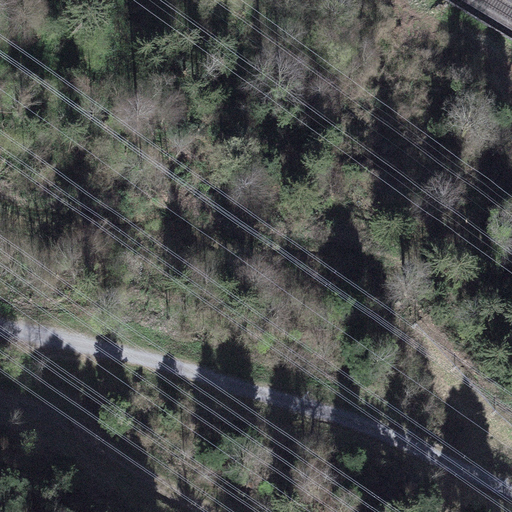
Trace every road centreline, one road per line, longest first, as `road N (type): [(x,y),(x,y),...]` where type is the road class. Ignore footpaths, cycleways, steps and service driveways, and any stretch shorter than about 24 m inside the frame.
road 1 (track): [(511,495),(296,403),(0,323)]
road 2 (track): [(0,385),(51,407),(200,511)]
